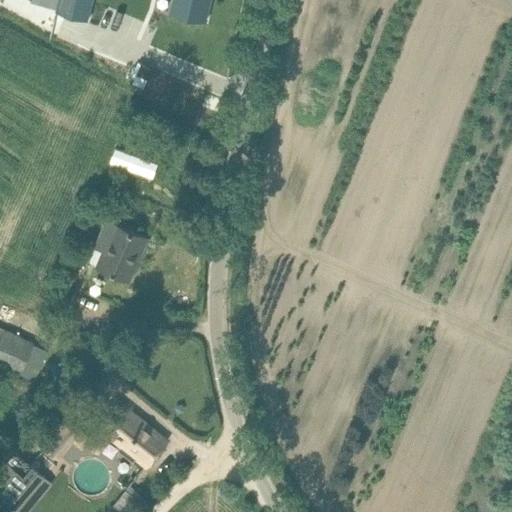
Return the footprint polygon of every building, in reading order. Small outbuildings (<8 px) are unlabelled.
[(58,0),(56,13),(88,20),(92,0),(58,0)] [(172,0),(170,12),(206,21),(210,0),(172,0)] [(98,266),(128,279),(135,264),(132,263),(137,250),(140,252),(147,237),(119,225),(107,252),(104,251),(98,266)] [(0,366),(32,381),(46,351),(0,329),(0,366)] [(117,401),(83,442),(97,454),(111,436),(146,465),(166,440),(117,401)] [(44,447),(56,457),(74,435),(63,425),(44,447)] [(5,461),(0,467),(0,497),(15,511),(24,500),(44,476),(31,465),(28,469),(22,475),(5,461)] [(125,489),(113,503),(123,511),(131,511),(140,501),(125,489)]
